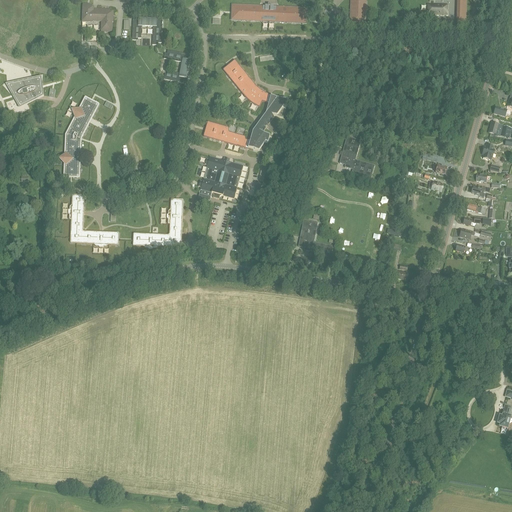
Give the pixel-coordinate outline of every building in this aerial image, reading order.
[(350,0),(350,23),(356,23),(356,25),(362,25),(362,23),(365,23),(365,0),(350,0)] [(82,22),(93,23),(93,22),(101,22),(101,32),(112,33),(112,22),(113,22),(113,17),(113,15),(113,12),(109,11),(109,12),(107,12),(107,10),(106,10),(101,10),(97,10),(96,10),(96,11),(93,11),(93,6),(91,6),(91,5),(89,4),(87,4),(83,4),(82,22)] [(260,21),(263,21),(263,22),(263,20),(268,20),(267,21),(267,22),(268,22),(270,22),(270,21),(274,21),(274,22),(275,22),(278,22),(290,23),(301,23),(304,23),(304,22),(304,21),(306,21),(306,19),(306,11),(304,11),(304,8),(283,7),(281,7),(280,7),(280,8),(280,9),(277,8),(275,8),(276,7),(273,7),(273,6),(271,6),(271,5),(270,5),(268,5),(268,6),(266,6),(266,7),(263,7),(263,8),(262,8),(259,8),(259,7),(259,6),(258,6),(256,6),(234,5),(234,7),(232,7),(232,18),(234,18),(234,20),(237,20),(250,21),(260,21)] [(435,15),(447,15),(448,5),(435,5),(435,6),(428,6),(428,14),(435,14),(435,15)] [(326,9),(321,7),(318,21),(323,23),(326,9)] [(150,19),(150,18),(145,18),(145,19),(136,19),(136,17),(133,17),(132,41),(138,41),(138,39),(141,39),(142,27),(153,27),(152,46),(158,46),(158,44),(161,44),(162,18),(160,18),(160,20),(150,19)] [(22,51),(40,40),(36,34),(40,31),(35,23),(24,30),(24,31),(9,41),(16,52),(20,49),(22,51)] [(49,33),(72,41),(76,31),(53,23),(49,33)] [(260,90),(259,89),(258,89),(258,88),(257,88),(257,87),(256,87),(250,79),(239,66),(235,61),(234,61),(228,65),(223,69),(223,70),(223,71),(241,92),(244,96),(244,97),(245,97),(245,98),(246,98),(246,99),(247,99),(247,100),(248,100),(251,103),(252,103),(252,104),(253,104),(254,105),(255,105),(255,106),(256,106),(257,107),(258,107),(259,107),(259,108),(260,108),(262,102),(269,104),(266,113),(253,131),(250,141),(246,140),(246,139),(245,138),(245,137),(244,137),(229,133),(229,132),(228,129),(228,128),(215,124),(208,122),(207,122),(207,123),(205,129),(203,136),(203,137),(204,137),(222,142),(245,149),(246,149),(246,148),(248,148),(248,149),(265,153),(270,136),(264,134),(262,133),(274,116),(283,119),(288,101),(271,96),(269,96),(269,95),(269,94),(267,94),(266,93),(265,93),(264,93),(264,92),(263,92),(262,92),(262,91),(261,91),(261,90),(260,90)] [(42,95),(42,89),(41,89),(40,89),(40,86),(41,86),(40,78),(8,85),(7,85),(8,85),(12,93),(13,94),(12,94),(12,95),(14,94),(15,98),(14,99),(15,99),(16,100),(20,107),(42,96),(42,95)] [(47,105),(53,105),(56,85),(51,84),(50,92),(48,92),(47,105)] [(99,105),(99,104),(93,101),(92,103),(91,102),(91,100),(86,97),(85,97),(85,98),(78,110),(74,111),(74,112),(75,116),(65,135),(64,156),(61,159),(61,160),(64,163),(63,177),(64,178),(71,178),(71,176),(73,177),(72,178),(79,179),(79,178),(80,178),(80,163),(79,163),(79,157),(81,157),(81,140),(82,139),(90,123),(88,123),(91,118),(92,118),(99,105)] [(242,102),(247,107),(251,104),(246,99),(242,102)] [(510,111),(507,111),(496,108),(494,114),(505,117),(506,114),(509,115),(510,115),(511,113),(510,111)] [(511,129),(501,127),(498,127),(499,125),(492,123),(489,133),(496,135),(495,136),(499,137),(500,137),(509,139),(511,129)] [(485,148),(483,151),(493,154),(498,156),(500,149),(494,148),(487,145),(486,148),(485,148)] [(493,154),(483,151),(482,155),(484,156),(483,158),(490,160),(491,158),(492,158),(493,154)] [(332,162),(340,165),(342,160),(341,160),(344,155),(337,152),(332,162)] [(200,190),(202,191),(201,195),(210,198),(212,194),(213,194),(214,196),(213,198),(219,200),(220,197),(221,196),(234,200),(237,188),(240,178),(243,166),(229,162),(230,160),(224,158),(223,161),(209,157),(209,158),(207,159),(206,159),(204,165),(206,165),(207,167),(206,168),(203,179),(203,180),(201,181),(200,181),(198,187),(200,187),(201,189),(200,190)] [(447,168),(436,165),(435,169),(437,169),(435,173),(445,176),(447,168)] [(262,167),(258,180),(263,181),(267,168),(262,167)] [(487,176),(477,175),(476,182),(486,183),(487,176)] [(431,190),(441,193),(443,186),(433,183),(431,190)] [(485,189),(482,188),(481,189),(478,188),(478,189),(473,188),(472,194),(476,195),(476,196),(484,198),(485,194),(483,194),(484,192),(484,193),(485,189)] [(118,245),(119,240),(118,240),(118,239),(119,239),(119,238),(119,234),(118,233),(103,233),(102,233),(100,233),(100,232),(84,232),(83,232),(83,231),(84,215),(83,215),(83,212),(84,212),(84,197),(84,196),(79,196),(78,196),(77,195),(73,195),(73,196),(72,196),(72,205),(70,207),(70,208),(70,210),(69,210),(68,210),(68,211),(68,214),(69,216),(69,219),(69,220),(70,220),(71,220),(70,242),(70,243),(71,243),(71,244),(94,244),(95,246),(96,247),(98,247),(100,248),(103,248),(104,247),(106,247),(108,245),(117,246),(118,246),(118,245)] [(179,243),(179,241),(181,241),(182,219),(182,218),(182,217),(183,201),(183,200),(182,200),(178,200),(176,200),(172,200),(171,200),(171,201),(170,210),(169,211),(168,212),(168,214),(167,216),(167,218),(168,220),(168,223),(168,224),(169,224),(170,224),(169,234),(168,235),(152,235),(150,235),(134,234),(133,235),(133,239),(134,239),(134,241),(133,241),(133,245),(133,246),(134,246),(143,247),(145,248),(145,249),(147,249),(148,249),(149,250),(152,250),(153,249),(157,249),(158,249),(159,247),(179,248),(180,248),(180,247),(181,247),(181,246),(181,245),(181,244),(180,243),(179,243)] [(480,207),(479,209),(476,208),(477,207),(469,204),(467,210),(475,213),(475,211),(478,212),(478,213),(482,214),(484,209),(480,207)] [(472,220),(468,219),(468,220),(465,219),(463,225),(470,227),(471,223),(473,224),(475,224),(480,225),(480,219),(474,218),(474,221),(472,221),(472,220)] [(314,242),(318,223),(303,220),(298,247),(304,248),(303,251),(309,252),(310,251),(312,251),(311,257),(331,261),(334,247),(314,242)] [(470,232),(462,230),(460,237),(470,240),(471,236),(474,237),(475,233),(472,232),(470,231),(470,232)] [(468,248),(467,248),(457,245),(456,251),(463,254),(464,251),(467,252),(468,248)] [(499,427),(503,428),(502,430),(507,431),(507,429),(511,417),(509,416),(511,408),(505,406),(502,417),(499,416),(497,424),(500,424),(499,427)]
